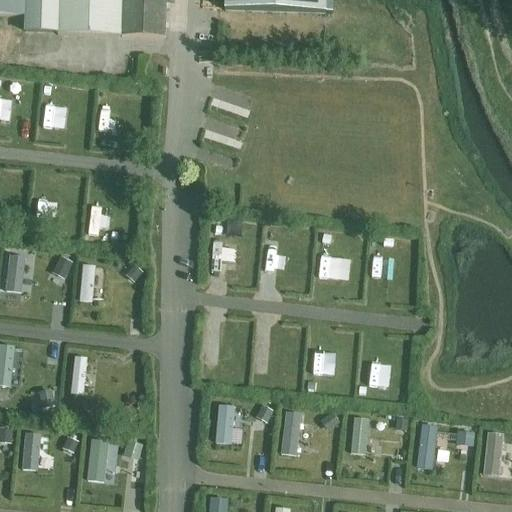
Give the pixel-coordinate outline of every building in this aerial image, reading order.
[(0,0),(0,19),(23,20),(23,19),(24,19),(24,34),(57,34),(57,37),(163,40),(164,0),(0,0)] [(224,0),(224,12),(326,16),(326,0),(224,0)] [(27,260),(11,258),(7,298),(22,299),(27,260)] [(61,259),(53,273),(64,279),(72,265),(61,259)] [(97,269),(84,268),(82,304),(94,305),(97,269)] [(134,268),(126,277),(134,284),(142,275),(134,268)] [(17,350),(1,348),(0,361),(0,389),(12,391),(17,350)] [(88,361),(76,360),(72,397),(85,399),(86,388),(96,389),(98,377),(87,376),(88,361)] [(50,395),(38,397),(41,411),(53,409),(50,395)] [(132,407),(123,415),(130,423),(139,415),(132,407)] [(263,408),(257,419),(267,424),(272,414),(263,408)] [(252,412),(234,410),(229,452),(247,454),(252,412)] [(304,417),(286,415),(281,457),(299,459),(304,417)] [(332,416),(321,424),(329,434),(339,426),(332,416)] [(371,423),(356,422),(353,457),(368,458),(371,423)] [(397,422),(396,432),(406,432),(406,422),(397,422)] [(436,431),(422,429),(419,454),(432,456),(436,431)] [(0,430),(0,444),(10,445),(11,431),(0,430)] [(457,434),(456,447),(472,449),(474,435),(457,434)] [(41,438),(27,437),(24,473),(38,474),(41,438)] [(67,440),(63,451),(72,455),(77,444),(67,440)] [(511,441),(503,441),(498,483),(511,484),(511,441)] [(111,445),(94,443),(90,484),(106,486),(111,445)] [(129,444),(124,459),(137,463),(141,448),(129,444)] [(236,511),(238,504),(220,502),(219,511),(236,511)]
